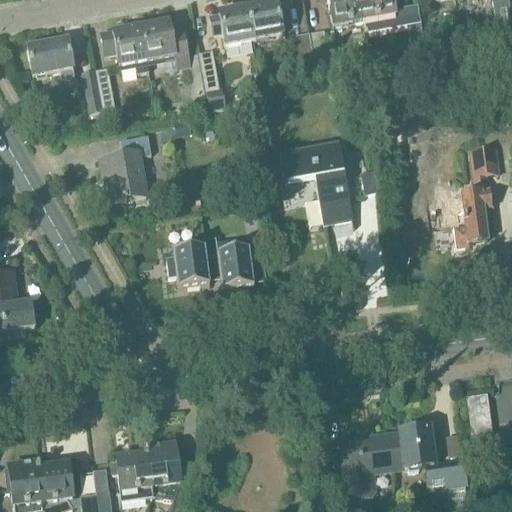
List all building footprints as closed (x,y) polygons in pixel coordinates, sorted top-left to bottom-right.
[(326,0),(332,31),(363,25),(358,0),(326,0)] [(358,0),(363,25),(365,35),(406,28),(409,44),(423,42),(417,13),(394,17),(390,0),(358,0)] [(511,28),(507,0),(505,0),(491,3),(499,44),(511,41),(511,28)] [(276,9),(247,14),(252,45),(282,40),(276,9)] [(223,51),(252,45),(247,14),(218,19),(218,21),(209,22),(212,40),(221,39),(223,51)] [(167,27),(140,32),(147,67),(182,60),(185,57),(181,38),(169,40),(167,27)] [(147,71),(147,67),(140,32),(113,37),(113,36),(100,39),(104,60),(116,58),(119,72),(134,69),(136,79),(148,77),(147,71)] [(311,39),(317,74),(330,72),(323,37),(311,39)] [(309,40),(295,42),(299,64),(313,62),(309,40)] [(60,84),(73,82),(67,45),(26,52),(31,82),(59,77),(60,84)] [(211,56),(198,59),(206,98),(219,95),(211,56)] [(205,99),(197,59),(186,61),(193,101),(205,99)] [(107,74),(95,76),(102,117),(114,115),(107,74)] [(81,79),(89,120),(101,117),(93,77),(81,79)] [(511,103),(495,106),(500,144),(511,142),(511,103)] [(139,163),(151,161),(147,142),(120,146),(122,161),(99,165),(102,182),(107,181),(112,208),(121,206),(121,208),(126,208),(125,205),(146,202),(139,163)] [(323,231),(352,226),(338,151),(279,162),(285,190),(314,185),(323,231)] [(488,196),(487,196),(485,181),(498,179),(495,154),(482,156),(482,162),(470,163),(475,198),(461,199),(462,205),(438,208),(440,226),(464,223),(465,232),(455,233),(457,252),(467,251),(467,247),(486,245),(484,222),(487,222),(486,213),(490,213),(488,196)] [(372,176),(360,179),(364,200),(376,198),(372,176)] [(173,263),(166,264),(168,283),(176,282),(177,294),(209,290),(207,278),(219,277),(217,259),(216,248),(215,243),(193,246),(194,254),(172,257),(173,263)] [(245,244),(216,248),(217,259),(219,277),(221,296),(229,295),(230,301),(246,299),(245,293),(252,292),(251,280),(264,278),(260,246),(245,248),(245,244)] [(12,275),(0,277),(0,296),(6,342),(25,340),(24,334),(34,332),(31,306),(17,308),(12,275)] [(427,433),(399,437),(399,439),(404,472),(404,474),(405,474),(408,478),(418,476),(419,473),(425,472),(428,490),(445,488),(446,493),(447,493),(464,491),(465,491),(461,466),(437,469),(435,454),(430,455),(430,449),(427,433)] [(388,440),(341,446),(341,449),(345,480),(348,499),(354,503),(368,501),(372,496),(369,477),(392,474),(404,472),(399,439),(388,440)] [(146,454),(146,456),(151,494),(152,504),(172,507),(170,511),(184,511),(191,494),(179,489),(174,450),(146,454)] [(151,494),(146,456),(143,456),(144,460),(116,463),(121,507),(152,504),(151,494)] [(41,511),(37,470),(36,468),(8,471),(12,511),(41,511)] [(37,470),(41,511),(71,511),(66,504),(72,503),(68,469),(39,473),(39,469),(37,470)] [(321,507),(334,506),(331,482),(318,483),(321,507)] [(504,511),(505,497),(487,497),(487,511),(504,511)] [(110,511),(109,498),(96,499),(97,511),(110,511)] [(80,511),(97,511),(96,499),(79,502),(80,511)]
